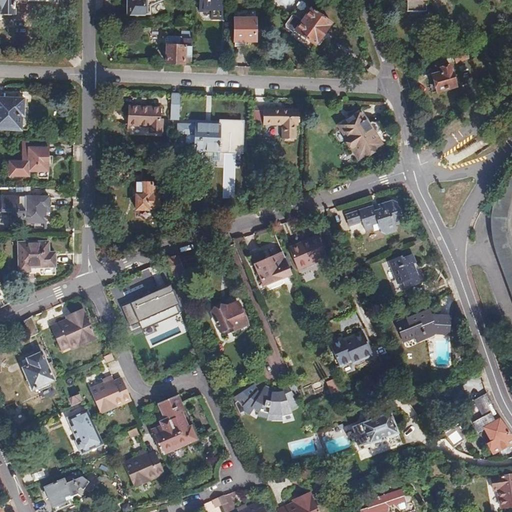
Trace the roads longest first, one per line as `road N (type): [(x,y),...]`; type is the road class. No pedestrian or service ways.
road 1 (residential): [(89,277),(133,380),(155,393),(198,377),(243,478),(172,511)]
road 2 (residential): [(89,277),(413,169)]
road 3 (residential): [(391,87),(89,75)]
road 4 (residential): [(413,169),(511,414)]
road 5 (residential): [(89,277),(89,75)]
